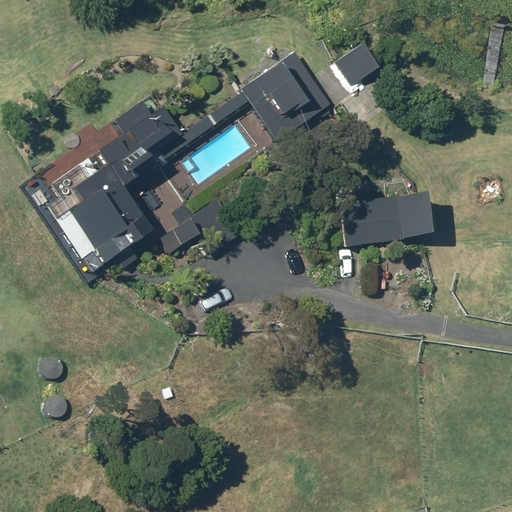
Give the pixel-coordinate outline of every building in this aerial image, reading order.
[(352,45),(331,58),(348,84),(369,71),(352,45)] [(327,105),(288,54),(236,93),(275,144),(327,105)] [(34,192),(93,269),(146,228),(116,189),(141,170),(133,159),(159,139),(132,102),(67,152),(74,161),(34,192)] [(187,175),(155,199),(200,258),(232,234),(187,175)] [(412,195),(361,199),(364,239),(415,235),(412,195)]
